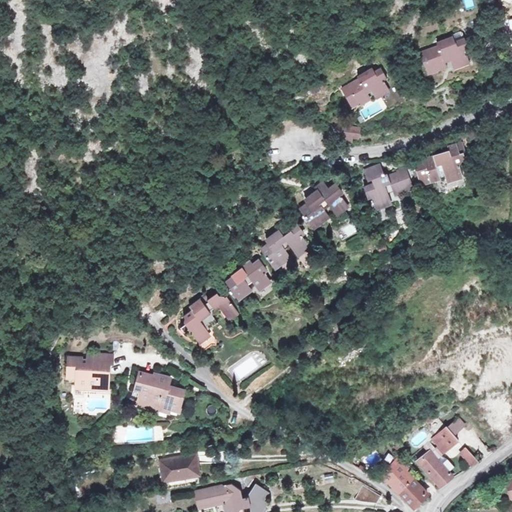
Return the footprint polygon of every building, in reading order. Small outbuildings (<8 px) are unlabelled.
[(463,0),(466,9),(475,7),(473,0),(463,0)] [(437,38),(438,43),(455,37),(453,32),(437,38)] [(455,37),(438,43),(440,46),(421,53),(427,69),(435,66),(436,69),(445,66),(446,62),(452,59),(454,64),(470,58),(467,50),(469,46),(466,38),(456,41),(455,37)] [(470,58),(454,64),(456,68),(471,63),(470,58)] [(448,68),(446,62),(445,66),(436,69),(435,66),(427,69),(429,75),(448,68)] [(361,79),(343,89),(351,103),(359,98),(360,101),(368,96),(369,92),(373,90),(376,95),(390,87),(385,80),(387,74),(383,68),(376,71),(374,68),(359,76),(361,79)] [(485,84),(472,90),(473,99),(488,92),(485,84)] [(390,87),(376,95),(378,100),(393,92),(390,87)] [(359,98),(351,103),(354,107),(361,103),(362,104),(372,98),(369,92),(368,96),(360,101),(359,98)] [(397,104),(405,101),(402,93),(394,95),(397,104)] [(425,159),(415,161),(417,167),(420,181),(431,178),(431,180),(439,178),(440,174),(440,172),(445,170),(446,177),(462,173),(460,166),(460,164),(462,159),(460,152),(466,151),(464,141),(449,145),(450,151),(439,153),(441,158),(436,159),(435,157),(428,159),(425,160),(425,159)] [(382,165),(365,170),(368,179),(372,178),(374,182),(364,186),(368,197),(372,196),(375,205),(392,199),(388,190),(393,188),(394,191),(397,192),(406,189),(405,188),(413,185),(407,168),(398,170),(397,173),(389,176),(388,172),(385,173),(382,165)] [(462,173),(446,177),(448,182),(463,177),(462,173)] [(316,184),(318,188),(326,182),(324,179),(316,184)] [(310,200),(300,207),(302,210),(310,220),(313,225),(320,220),(321,221),(330,214),(323,206),(329,202),(335,211),(347,202),(341,194),(342,188),(337,183),(330,188),(326,182),(318,188),(321,192),(316,195),(315,193),(312,193),(307,196),(310,200)] [(392,199),(375,205),(377,208),(393,203),(392,199)] [(335,211),(338,215),(350,206),(347,202),(335,211)] [(310,220),(302,210),(300,212),(307,222),(310,220)] [(277,225),(279,228),(287,222),(285,219),(277,225)] [(271,240),(261,248),(273,265),(281,260),(282,261),(288,256),(288,251),(284,246),(290,242),(296,251),(308,242),(305,238),(303,235),(303,229),(298,223),(291,229),(287,222),(279,228),(282,232),(277,236),(274,233),(269,237),(271,240)] [(311,233),(305,238),(308,242),(296,251),(299,255),(311,246),(310,244),(316,239),(311,233)] [(234,276),(227,281),(231,287),(228,288),(235,297),(237,295),(244,290),(245,292),(249,289),(250,284),(249,283),(253,280),(258,286),(270,277),(265,271),(265,270),(265,264),(261,259),(254,263),(252,260),(243,266),(245,269),(241,273),(240,272),(234,276)] [(242,265),(231,273),(234,276),(240,272),(241,273),(245,269),(243,266),(242,265)] [(270,277),(258,286),(261,290),(273,281),(270,277)] [(237,295),(239,299),(253,289),(250,284),(249,289),(245,292),(244,290),(237,295)] [(208,296),(208,298),(210,301),(206,304),(203,300),(201,298),(191,306),(192,307),(184,313),(185,315),(185,320),(187,321),(181,325),(185,330),(190,326),(191,327),(190,330),(193,334),(194,333),(197,336),(201,336),(209,331),(206,327),(210,324),(211,325),(217,321),(211,313),(222,305),(229,315),(237,309),(226,294),(225,295),(224,294),(218,294),(217,291),(211,296),(210,295),(208,296)] [(237,309),(229,315),(232,318),(240,313),(237,309)] [(197,336),(201,342),(211,334),(209,331),(201,336),(197,336)] [(89,358),(70,357),(69,376),(78,376),(77,383),(87,383),(87,387),(107,387),(108,374),(101,374),(101,364),(108,364),(111,365),(111,354),(89,353),(89,358)] [(155,371),(154,376),(162,378),(161,380),(167,382),(169,375),(155,371)] [(161,380),(162,378),(154,376),(141,372),(137,388),(142,390),(140,397),(148,399),(147,404),(168,409),(169,405),(178,407),(181,395),(185,393),(183,390),(166,385),(167,382),(161,380)] [(458,417),(447,426),(454,433),(464,423),(458,417)] [(447,426),(441,432),(453,446),(460,440),(454,433),(447,426)] [(453,446),(441,432),(423,446),(429,452),(432,450),(439,458),(453,446)] [(478,461),(467,448),(461,453),(473,465),(478,461)] [(429,452),(420,461),(442,486),(455,475),(439,458),(432,450),(429,452)] [(196,454),(161,460),(164,480),(200,474),(196,454)] [(399,458),(382,473),(415,508),(429,493),(407,470),(409,468),(399,458)] [(232,483),(199,492),(203,508),(224,503),(225,508),(231,511),(237,511),(242,505),(250,503),(252,511),(260,511),(266,503),(263,501),(266,496),(265,492),(267,489),(256,483),(249,495),(243,497),(241,490),(232,483)]
